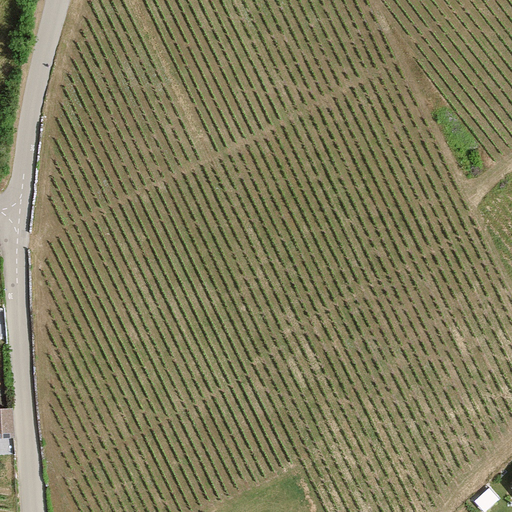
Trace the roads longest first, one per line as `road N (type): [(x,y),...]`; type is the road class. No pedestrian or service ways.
road 1 (motorway): [(511,90),(169,511)]
road 2 (residential): [(30,511),(19,220),(35,96),(61,0)]
road 3 (motorway): [(381,511),(511,351)]
